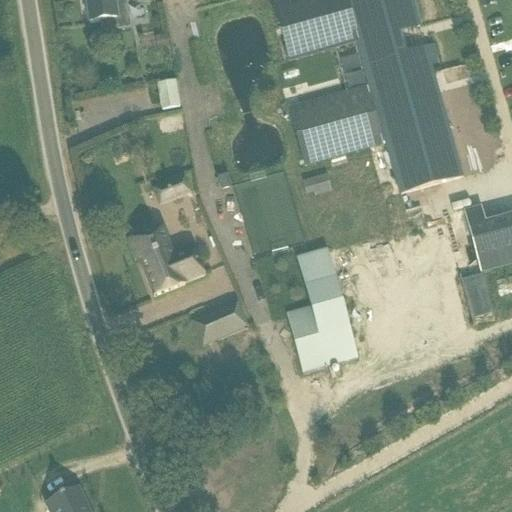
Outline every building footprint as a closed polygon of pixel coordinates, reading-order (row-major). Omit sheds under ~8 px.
[(85,0),(89,25),(101,24),(102,34),(129,30),(126,6),(116,8),(114,0),(85,0)] [(295,0),(274,6),(289,62),(357,43),(370,88),(289,111),(305,167),(386,144),(400,196),(462,179),(461,178),(431,69),(411,74),(405,55),(399,34),(419,28),(411,0),(295,0)] [(157,86),(161,112),(181,109),(176,83),(157,86)] [(160,120),(161,132),(183,130),(182,117),(160,120)] [(173,202),(190,195),(183,177),(166,183),(173,202)] [(225,177),(216,180),(220,190),(228,188),(225,177)] [(465,214),(463,215),(481,276),(511,267),(511,220),(470,232),(465,214)] [(162,229),(128,242),(136,264),(140,262),(154,298),(184,286),(184,285),(204,277),(193,248),(173,257),(162,229)] [(311,311),(287,318),(303,377),(343,366),(357,362),(327,253),(297,261),(311,311)] [(212,316),(192,324),(202,349),(222,340),(212,316)] [(88,511),(78,490),(46,506),(48,511),(88,511)]
